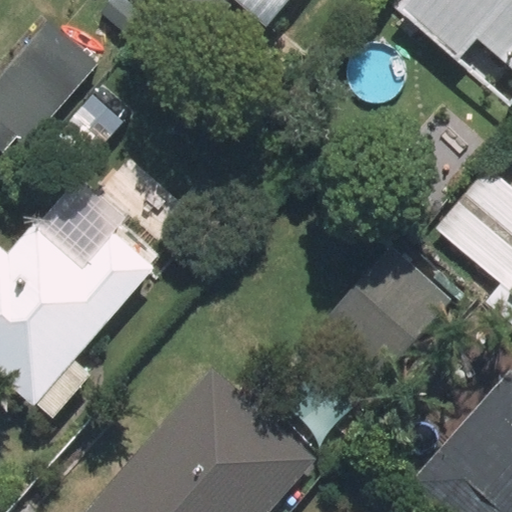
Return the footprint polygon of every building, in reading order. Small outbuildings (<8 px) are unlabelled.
[(301,0),(226,0),(268,37),(301,0)] [(110,62),(38,140),(81,180),(154,102),(110,62)] [(0,158),(19,139),(0,119),(0,158)] [(498,289),(487,301),(511,324),(511,192),(491,173),(436,232),(498,289)] [(95,276),(121,251),(90,220),(60,249),(36,225),(0,259),(0,383),(46,431),(95,383),(79,367),(133,315),(108,290),(95,276)] [(453,305),(377,238),(296,331),(372,397),(453,305)] [(273,511),(319,462),(215,368),(84,511),(273,511)] [(511,511),(511,374),(409,496),(427,511),(511,511)]
